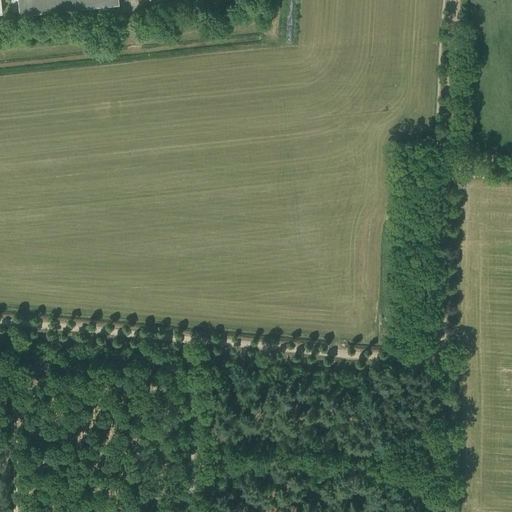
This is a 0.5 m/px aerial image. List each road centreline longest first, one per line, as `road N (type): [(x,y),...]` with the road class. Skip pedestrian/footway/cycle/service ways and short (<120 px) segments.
road 1 (track): [(443,363),(191,338)]
road 2 (track): [(443,363),(445,162)]
road 3 (track): [(191,338),(0,319)]
road 4 (track): [(9,511),(9,320)]
road 5 (track): [(445,162),(453,0)]
road 6 (track): [(191,464),(191,338)]
